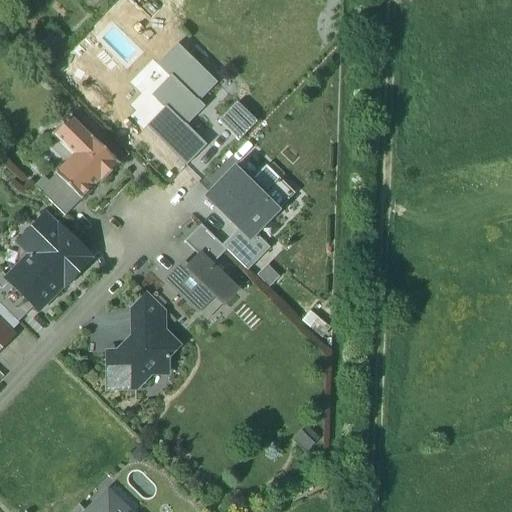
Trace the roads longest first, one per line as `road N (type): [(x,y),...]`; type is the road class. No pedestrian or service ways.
road 1 (track): [(373,511),(390,0)]
road 2 (residential): [(0,397),(179,209)]
